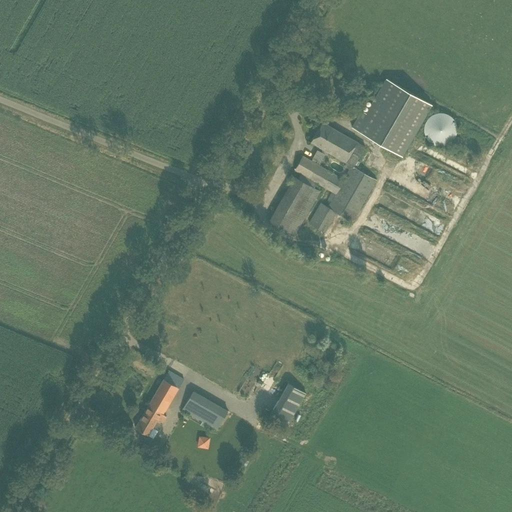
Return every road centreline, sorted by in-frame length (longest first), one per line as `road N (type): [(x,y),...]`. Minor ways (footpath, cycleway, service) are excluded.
road 1 (unclassified): [(20,511),(207,191)]
road 2 (unclassified): [(207,191),(0,105)]
road 3 (unclassified): [(207,191),(319,0)]
